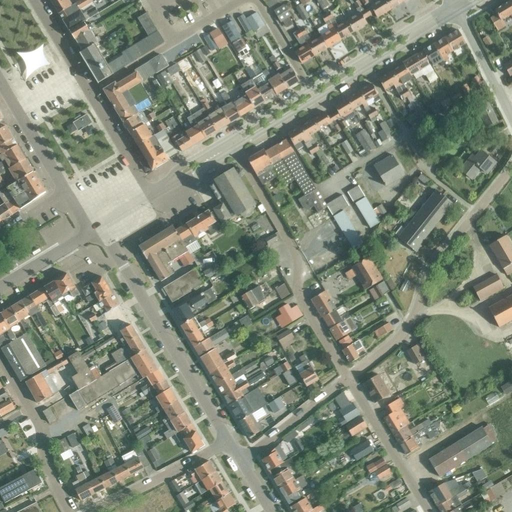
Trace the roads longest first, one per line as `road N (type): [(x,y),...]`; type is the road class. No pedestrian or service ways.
road 1 (residential): [(348,378),(302,303),(298,257),(235,149)]
road 2 (tertiary): [(226,441),(99,227)]
road 3 (residential): [(348,378),(406,327),(431,265),(476,213)]
road 4 (residential): [(369,69),(428,172),(476,213)]
road 5 (residential): [(0,360),(39,420),(44,460),(69,511)]
road 6 (residential): [(428,511),(348,378)]
road 7 (residential): [(93,511),(226,441)]
road 8 (residential): [(239,460),(348,378)]
road 9 (residential): [(150,196),(88,92)]
